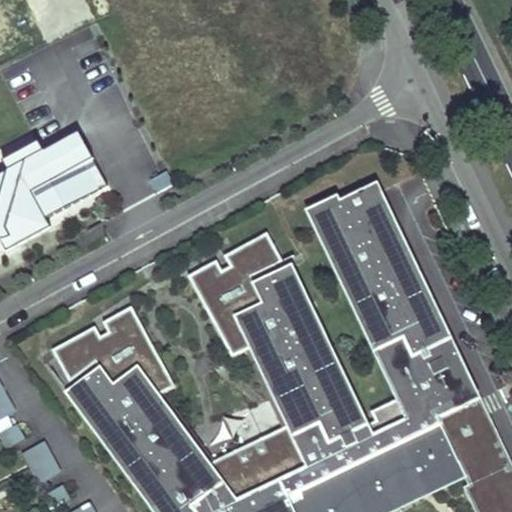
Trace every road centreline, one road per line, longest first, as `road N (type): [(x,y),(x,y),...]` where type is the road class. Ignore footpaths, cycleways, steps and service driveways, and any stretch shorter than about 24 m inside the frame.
road 1 (residential): [(422,80),(0,312)]
road 2 (unclassified): [(422,80),(511,268)]
road 3 (secondary): [(446,0),(511,138)]
